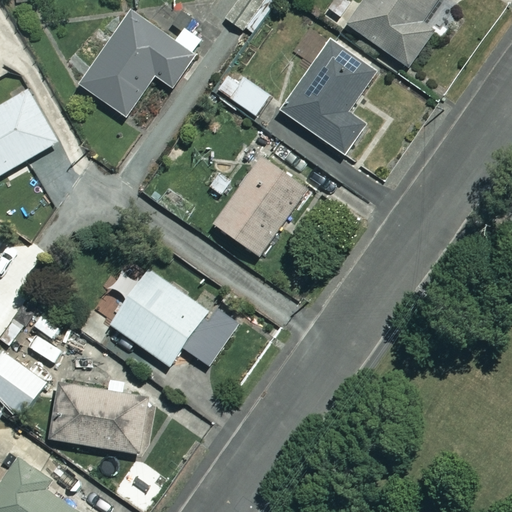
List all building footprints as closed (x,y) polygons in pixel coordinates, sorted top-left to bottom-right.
[(245,0),(230,21),(254,39),(280,5),(273,0),(245,0)] [(360,8),(348,0),(343,0),(329,19),(344,30),(360,8)] [(446,0),(374,0),(353,30),(413,72),(440,35),(428,27),(446,0)] [(209,46),(193,34),(200,23),(184,12),(165,39),(136,18),(86,90),(131,122),(161,80),(177,92),(209,46)] [(380,77),(335,46),(286,116),(348,159),(369,130),(352,118),(380,77)] [(276,99),(240,73),(225,95),(261,121),(276,99)] [(0,184),(64,148),(35,96),(0,116),(0,184)] [(285,145),(262,128),(249,145),(272,163),(285,145)] [(312,194),(268,163),(220,229),(265,261),(312,194)] [(216,317),(157,275),(149,286),(136,276),(119,299),(130,307),(104,344),(127,360),(138,345),(177,373),(192,352),(216,369),(245,328),(220,311),(216,317)] [(52,387),(8,356),(0,368),(0,400),(28,420),(52,387)] [(152,405),(65,390),(56,443),(143,459),(152,405)] [(0,430),(8,420),(0,414),(0,430)] [(59,484),(27,461),(0,499),(0,511),(75,511),(52,495),(59,484)]
